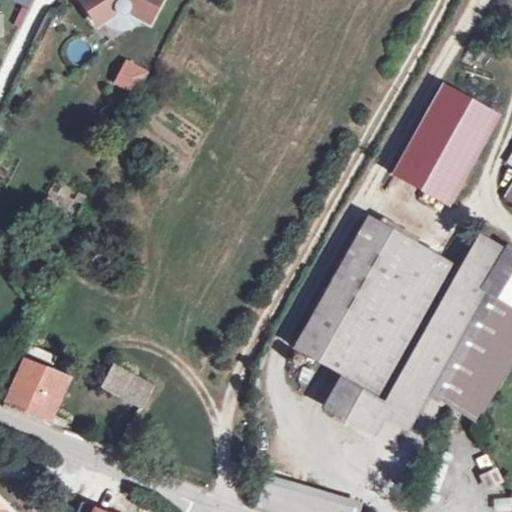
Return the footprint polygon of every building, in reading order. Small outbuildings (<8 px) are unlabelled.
[(84,0),(81,2),(97,27),(115,15),(118,17),(119,18),(123,18),(124,18),(126,18),(128,16),(129,14),(149,24),(161,0),(84,0)] [(65,53),(81,64),(92,47),(76,36),(65,53)] [(151,72),(137,65),(128,84),(142,91),(151,72)] [(500,120),(443,89),(395,177),(452,207),(500,120)] [(511,181),(502,199),(511,204),(511,153),(506,164),(511,167),(511,181)] [(383,413),(463,270),(374,222),(302,352),(344,375),(328,405),(374,429),(383,413)] [(413,430),(434,393),(481,420),(511,365),(511,257),(510,256),(480,240),(463,270),(383,413),(413,430)] [(6,405),(42,422),(62,378),(26,362),(6,405)] [(18,371),(20,366),(12,363),(10,368),(18,371)] [(153,390),(113,366),(101,387),(142,411),(153,390)] [(454,471),(441,466),(435,483),(448,487),(454,471)] [(498,483),(494,473),(483,478),(487,488),(498,483)] [(259,509),(268,511),(284,511),(291,492),(292,487),(268,480),(259,509)] [(291,492),(284,511),(361,511),(291,492)] [(444,498),(433,494),(429,504),(440,508),(444,498)] [(511,497),(494,499),(494,511),(499,511),(511,511),(511,497)]
